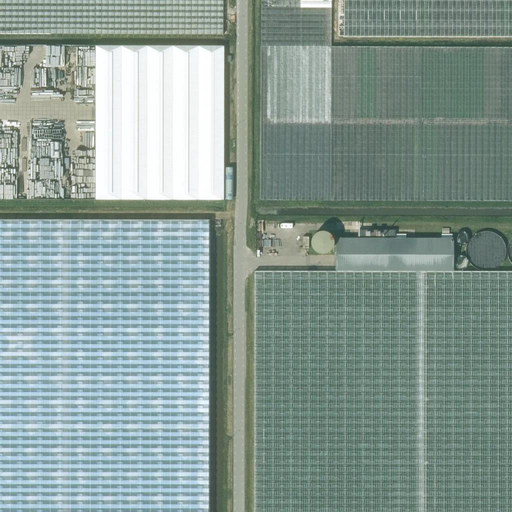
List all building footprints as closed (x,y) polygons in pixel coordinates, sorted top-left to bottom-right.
[(222,0),(0,0),(0,34),(222,35),(222,0)] [(331,0),(260,0),(260,47),(261,47),(261,200),(511,200),(511,47),(331,46),(331,0)] [(511,0),(339,0),(339,36),(511,36),(511,0)] [(220,46),(95,46),(94,200),(223,200),(223,46),(220,46)] [(0,511),(207,511),(208,220),(0,219),(0,511)] [(335,238),(335,271),(452,271),(453,238),(335,238)] [(511,511),(511,271),(452,271),(335,271),(254,271),(253,511),(511,511)]
